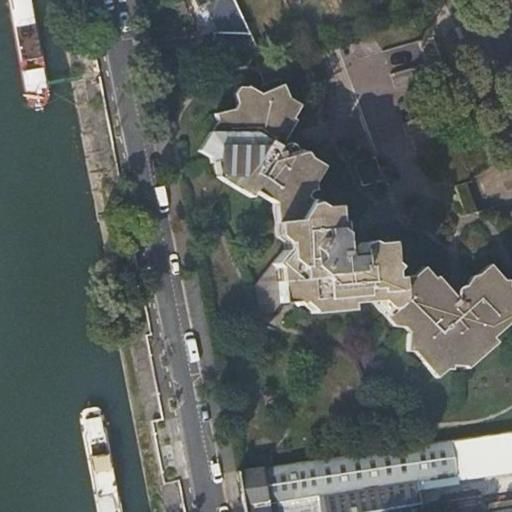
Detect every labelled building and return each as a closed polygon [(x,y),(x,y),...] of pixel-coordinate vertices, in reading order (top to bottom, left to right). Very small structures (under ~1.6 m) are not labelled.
[(0,0),(0,105),(1,108),(9,112),(17,109),(20,104),(22,96),(20,85),(16,70),(0,0)] [(4,0),(25,100),(30,107),(37,111),(46,108),(49,102),(51,95),(48,82),(45,69),(30,0),(4,0)] [(217,58),(261,59),(233,0),(194,0),(198,8),(207,4),(220,32),(211,32),(217,58)] [(281,92),(260,101),(247,94),(238,95),(233,101),(236,111),(231,117),(214,121),(216,128),(197,160),(209,168),(209,173),(218,170),(221,182),(216,190),(251,209),(254,206),(272,216),(275,244),(298,242),(310,220),(303,214),(308,204),(314,202),(312,198),(323,179),(309,170),(307,165),(294,160),(289,152),(280,154),(293,131),(295,128),(292,125),(300,112),(288,105),(281,92)] [(69,191),(62,189),(54,190),(49,194),(47,201),(76,367),(80,374),(87,379),(95,376),(99,371),(101,363),(97,337),(83,261),(72,196),(69,191)] [(381,322),(392,332),(404,323),(402,300),(396,301),(395,293),(399,289),(394,285),(392,265),(376,266),(371,264),(366,266),(361,268),(361,272),(354,266),(345,276),(342,242),(338,242),(337,227),(323,228),(310,220),(298,242),(275,244),(276,258),(284,265),(285,271),(283,271),(271,284),(277,289),(281,325),(294,323),(298,327),(301,323),(311,332),(311,335),(352,332),(351,325),(381,322)] [(505,288),(492,273),(480,283),(473,284),(470,290),(467,294),(460,297),(461,309),(446,293),(438,285),(436,287),(426,276),(416,284),(400,286),(402,300),(404,323),(392,332),(395,335),(405,336),(409,341),(408,360),(414,360),(438,388),(448,378),(454,379),(454,375),(467,375),(469,378),(498,351),(494,346),(511,331),(511,332),(511,331),(511,296),(511,295),(511,289),(505,288)] [(142,304),(141,304),(108,311),(114,335),(146,328),(147,327),(142,304)] [(100,411),(93,409),(85,410),(80,415),(79,421),(96,511),(122,511),(104,416),(100,411)] [(511,430),(491,433),(494,449),(511,446),(511,430)] [(491,433),(412,445),(420,502),(459,495),(458,485),(511,475),(511,446),(494,449),(491,433)] [(412,445),(236,471),(243,511),(421,511),(420,502),(412,445)]
